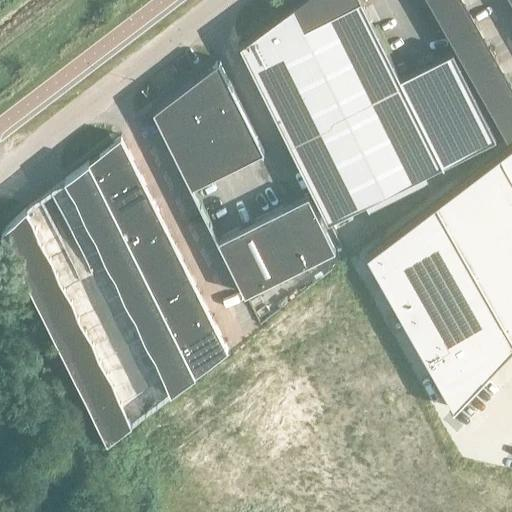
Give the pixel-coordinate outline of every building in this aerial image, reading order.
[(399,76),(361,0),(297,0),(250,36),(249,36),(240,43),(328,219),(441,163),(442,165),(443,164),(442,162),(495,136),(452,50),(399,76)] [(429,0),(507,137),(511,132),(511,89),(461,0),(429,0)] [(153,109),(191,185),(263,149),(218,59),(153,109)] [(88,160),(98,180),(103,191),(140,173),(120,135),(88,160)] [(511,142),(500,152),(511,173),(511,142)] [(511,173),(500,152),(435,201),(504,322),(511,318),(511,173)] [(98,180),(88,160),(64,179),(71,194),(98,180)] [(152,198),(140,173),(103,191),(105,195),(112,209),(116,216),(152,198)] [(103,191),(98,180),(71,194),(78,208),(105,195),(103,191)] [(244,293),(335,248),(308,194),(217,239),(244,293)] [(112,209),(105,195),(78,208),(86,222),(112,209)] [(165,223),(152,198),(116,216),(120,223),(127,237),(128,241),(165,223)] [(367,253),(366,253),(452,406),(452,407),(453,408),(458,402),(478,381),(478,382),(484,376),(482,375),(482,376),(476,366),(511,345),(511,334),(505,322),(504,322),(435,201),(367,253)] [(26,209),(13,219),(20,233),(34,226),(26,209)] [(120,223),(116,216),(112,209),(86,222),(93,237),(120,223)] [(20,233),(13,219),(1,228),(7,239),(20,233)] [(127,237),(120,223),(93,237),(100,251),(127,237)] [(177,248),(165,223),(128,241),(134,252),(141,266),(177,248)] [(43,244),(34,226),(20,233),(7,239),(16,257),(43,244)] [(134,252),(128,241),(127,237),(100,251),(107,265),(134,252)] [(50,258),(43,244),(16,257),(23,271),(50,258)] [(190,273),(177,248),(141,266),(148,280),(153,291),(190,273)] [(141,266),(134,252),(107,265),(114,279),(141,266)] [(57,272),(50,258),(23,271),(30,286),(57,272)] [(268,323),(107,446),(141,511),(443,511),(455,460),(348,258),(266,320),(268,323)] [(148,280),(141,266),(114,279),(121,294),(148,280)] [(64,287),(57,272),(30,286),(37,300),(64,287)] [(202,298),(190,273),(153,291),(155,295),(162,309),(166,316),(202,298)] [(153,291),(148,280),(121,294),(128,308),(155,295),(153,291)] [(71,301),(64,287),(37,300),(44,314),(71,301)] [(162,309),(155,295),(128,308),(136,322),(162,309)] [(215,323),(202,298),(166,316),(170,323),(177,338),(178,341),(215,323)] [(78,315),(71,301),(44,314),(51,329),(78,315)] [(170,323),(166,316),(162,309),(136,322),(143,337),(170,323)] [(85,330),(78,315),(51,329),(59,343),(85,330)] [(177,338),(170,323),(143,337),(150,351),(177,338)] [(227,349),(215,323),(178,341),(184,352),(195,374),(227,349)] [(93,344),(85,330),(59,343),(66,357),(93,344)] [(184,352),(178,341),(177,338),(150,351),(157,365),(184,352)] [(100,358),(93,344),(66,357),(73,372),(100,358)] [(195,374),(184,352),(157,365),(170,392),(195,374)] [(107,373),(100,358),(73,372),(80,386),(107,373)] [(114,387),(107,373),(80,386),(87,400),(114,387)] [(121,401),(114,387),(87,400),(94,415),(121,401)] [(131,422),(121,401),(94,415),(107,440),(131,422)]
